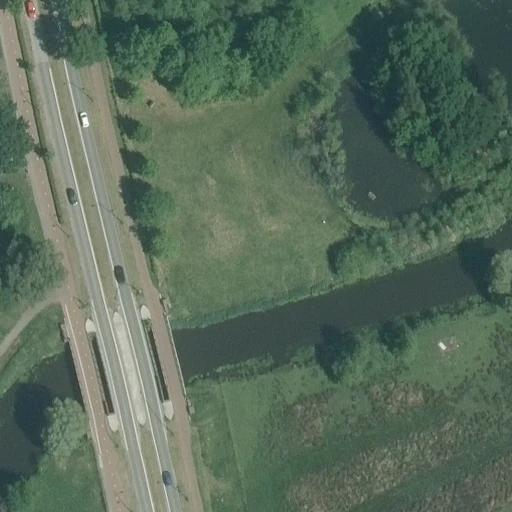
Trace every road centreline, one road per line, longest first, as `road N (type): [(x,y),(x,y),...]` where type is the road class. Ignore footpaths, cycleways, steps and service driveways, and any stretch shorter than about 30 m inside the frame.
road 1 (secondary): [(28,0),(145,511)]
road 2 (secondary): [(173,511),(57,0)]
